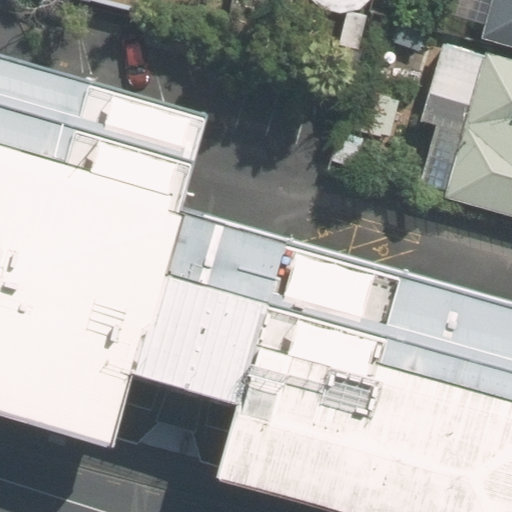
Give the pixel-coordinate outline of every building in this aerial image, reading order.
[(300,0),(300,5),(372,13),(373,0),(300,0)] [(511,0),(450,0),(444,25),(511,43),(511,0)] [(511,57),(448,40),(427,116),(442,120),(423,191),(511,214),(511,57)] [(209,119),(0,61),(0,140),(183,191),(209,119)] [(0,378),(121,416),(183,191),(0,140),(0,378)] [(173,328),(511,420),(511,286),(207,203),(173,328)] [(511,511),(511,420),(249,348),(228,448),(436,511),(511,511)]
